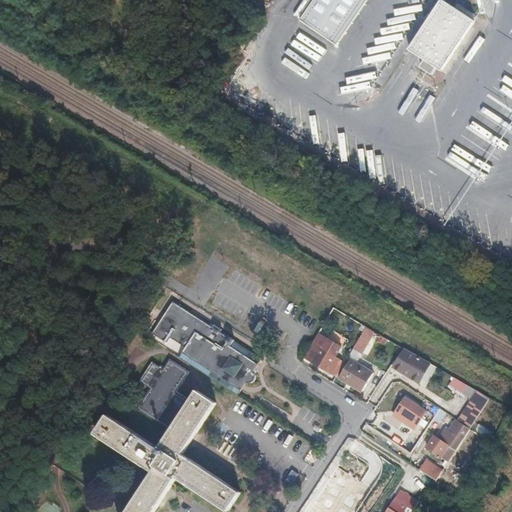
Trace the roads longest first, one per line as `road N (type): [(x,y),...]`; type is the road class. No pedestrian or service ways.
road 1 (residential): [(293,511),(351,411),(282,363),(297,333),(217,285)]
road 2 (unknown): [(356,120),(437,0)]
